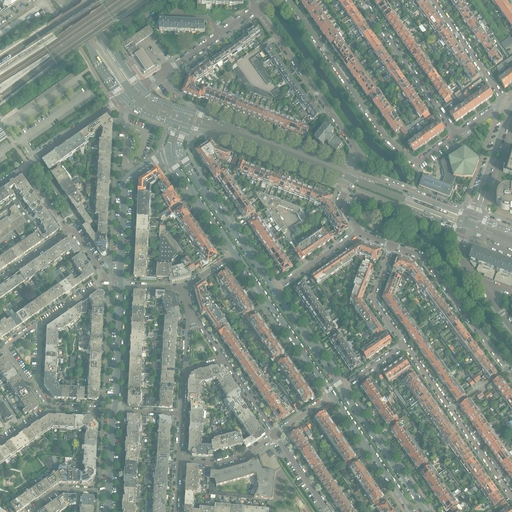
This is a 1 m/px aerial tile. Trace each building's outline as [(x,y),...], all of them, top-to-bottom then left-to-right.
[(0,0),(0,13),(14,3),(19,0),(0,0)] [(307,11),(316,4),(312,0),(304,0),(301,3),(307,11)] [(353,6),(348,0),(344,0),(340,3),(346,11),(353,6)] [(388,6),(384,0),(379,0),(375,3),(381,11),(388,6)] [(464,2),(463,1),(462,0),(452,0),(451,1),(458,12),(466,6),(465,4),(466,4),(467,3),(466,2),(468,0),(465,0),(464,1),(464,2)] [(511,13),(511,10),(505,0),(504,1),(496,6),(497,7),(498,6),(501,11),(500,11),(502,13),(505,17),(505,18),(511,13)] [(436,15),(431,8),(426,1),(419,6),(424,13),(423,14),(422,14),(421,15),(422,17),(424,16),(425,15),(429,20),(436,15)] [(313,20),(322,13),(316,4),(307,11),(313,20)] [(359,14),(353,7),(353,6),(346,11),(350,17),(348,19),(347,17),(342,21),(342,22),(343,25),(351,19),(359,14)] [(387,19),(394,14),(388,6),(381,11),(387,19)] [(470,11),(466,6),(458,12),(465,22),(473,16),(472,14),(473,14),(475,13),(473,11),(471,11),(471,13),(470,11)] [(319,28),(328,22),(322,13),(313,20),(319,28)] [(364,22),(359,15),(359,14),(351,19),(357,28),(364,22)] [(392,27),(400,22),(394,14),(387,19),(392,27)] [(445,28),(440,21),(436,15),(429,20),(432,26),(430,26),(429,27),(431,30),(432,29),(433,28),(434,27),(437,33),(445,28)] [(478,23),(473,16),(465,22),(472,32),(481,26),(479,25),(480,25),(482,24),(481,22),(480,21),(479,22),(478,23)] [(160,22),(160,21),(159,31),(174,31),(175,22),(160,22)] [(190,23),(183,23),(175,22),(174,31),(189,32),(190,23)] [(204,28),(204,22),(204,24),(190,23),(189,32),(204,33),(204,28)] [(325,37),(334,30),(328,22),(319,28),(325,37)] [(370,31),(365,23),(364,22),(357,28),(363,36),(370,31)] [(398,35),(406,30),(400,22),(392,27),(398,35)] [(136,46),(154,34),(149,26),(123,44),(132,58),(135,56),(140,52),(136,46)] [(260,32),(256,26),(256,27),(251,30),(255,36),(257,38),(262,34),(262,33),(261,31),(260,32)] [(485,33),(481,26),(472,32),(480,42),(488,37),(487,36),(490,34),(491,35),(493,34),(491,31),(488,33),(487,31),(485,33)] [(409,30),(408,28),(406,30),(398,35),(404,44),(411,38),(408,33),(410,31),(409,30)] [(451,37),(449,34),(447,30),(445,28),(437,33),(441,38),(440,39),(439,38),(438,39),(440,42),(441,41),(441,40),(442,40),(446,45),(453,40),(453,39),(452,37),(451,37)] [(257,38),(255,36),(251,30),(246,33),(247,35),(252,41),(257,38)] [(340,39),(334,30),(325,37),(331,45),(340,39)] [(376,39),(371,32),(370,31),(363,36),(369,44),(376,39)] [(252,41),(247,35),(242,38),(248,46),(249,47),(254,44),(252,41)] [(417,46),(412,40),(415,38),(414,37),(411,38),(404,44),(410,52),(417,46)] [(492,42),(488,37),(480,42),(487,52),(494,47),(495,47),(493,44),(495,43),(496,42),(495,41),(492,42)] [(244,48),(248,46),(242,38),(237,42),(241,47),(244,48)] [(337,54),(347,48),(340,39),(331,45),(337,54)] [(382,47),(377,39),(376,39),(369,44),(375,52),(382,47)] [(462,52),(458,46),(453,40),(446,45),(450,50),(449,51),(448,51),(447,52),(448,54),(450,53),(450,52),(451,52),(455,57),(462,52)] [(236,51),(241,47),(237,42),(232,45),(236,51)] [(423,55),(419,49),(420,48),(424,45),(422,43),(417,46),(410,52),(415,60),(423,55)] [(232,54),(236,51),(232,45),(227,49),(232,54)] [(265,57),(268,55),(273,51),(270,46),(262,52),(265,57)] [(388,55),(382,48),(382,47),(375,52),(380,60),(388,55)] [(503,60),(500,55),(499,54),(500,54),(499,53),(498,53),(494,47),(487,52),(489,55),(488,55),(489,56),(488,56),(490,59),(490,58),(491,59),(492,61),(492,62),(494,64),(495,65),(503,60)] [(353,56),(347,48),(337,54),(344,63),(353,56)] [(227,58),(232,54),(227,49),(223,52),(227,58)] [(142,51),(135,56),(146,73),(154,68),(142,51)] [(267,63),(277,56),(273,51),(268,55),(270,58),(268,60),(269,60),(266,62),(267,63)] [(222,61),(227,58),(223,52),(218,55),(222,61)] [(471,64),(466,58),(462,52),(455,57),(458,63),(456,63),(455,64),(456,65),(457,67),(458,66),(459,65),(460,64),(463,70),(471,64)] [(218,55),(213,59),(217,65),(219,68),(222,61),(218,55)] [(393,63),(388,56),(388,55),(380,60),(385,67),(382,69),(382,68),(379,71),(380,73),(386,68),(393,63)] [(421,68),(429,63),(423,55),(415,60),(421,68)] [(273,66),(275,65),(280,61),(277,56),(267,63),(268,65),(270,63),(273,66)] [(350,71),(359,65),(353,56),(344,63),(350,71)] [(214,67),(217,65),(213,59),(208,62),(207,61),(213,70),(215,72),(216,71),(214,69),(215,68),(214,67)] [(213,70),(207,61),(206,60),(204,62),(204,63),(202,64),(208,73),(213,70)] [(278,70),(284,66),(280,61),(275,65),(278,70)] [(399,71),(394,64),(393,63),(386,68),(392,77),(399,71)] [(427,76),(434,71),(429,63),(421,68),(427,76)] [(208,73),(202,64),(201,64),(200,65),(200,66),(198,67),(204,76),(208,73)] [(477,74),(475,70),(473,67),(471,64),(471,65),(471,64),(463,70),(467,75),(466,75),(465,75),(464,76),(465,78),(464,78),(465,80),(467,78),(467,77),(468,76),(472,82),(479,77),(479,76),(478,73),(477,74)] [(356,80),(365,74),(359,65),(350,71),(356,80)] [(282,75),(287,71),(284,66),(278,70),(282,75)] [(198,67),(197,67),(195,68),(195,69),(193,70),(199,79),(200,79),(204,76),(198,67)] [(198,79),(199,79),(193,70),(191,72),(190,73),(190,74),(189,75),(188,76),(189,77),(197,81),(198,79)] [(285,80),(291,76),(287,71),(282,75),(285,80)] [(405,80),(400,72),(399,71),(392,77),(397,85),(405,80)] [(433,84),(440,79),(434,71),(427,76),(433,84)] [(511,82),(511,73),(510,71),(498,80),(501,84),(504,88),(511,82)] [(362,88),(371,82),(365,74),(356,80),(362,88)] [(289,85),(294,81),(291,76),(285,80),(289,85)] [(198,82),(197,81),(189,77),(186,84),(185,83),(185,84),(182,91),(182,92),(188,94),(190,90),(195,88),(196,88),(198,82)] [(439,93),(446,87),(440,79),(433,84),(439,93)] [(411,88),(405,80),(397,85),(403,93),(411,88)] [(292,90),(298,86),(294,81),(289,85),(292,90)] [(368,97),(377,91),(371,82),(362,88),(368,97)] [(290,91),(290,92),(293,97),(296,95),(302,91),(298,86),(292,90),(290,91)] [(446,104),(451,100),(450,97),(452,95),(446,87),(439,93),(446,104)] [(201,98),(203,98),(204,97),(207,90),(204,89),(202,89),(202,90),(196,88),(195,88),(190,90),(188,94),(200,99),(201,98)] [(416,96),(411,88),(403,93),(409,101),(416,96)] [(480,92),(474,97),(480,105),(493,96),(492,96),(487,88),(481,92),(481,91),(481,90),(480,88),(478,89),(480,92)] [(209,99),(212,91),(207,89),(207,90),(204,97),(206,98),(206,99),(208,100),(208,99),(209,99)] [(380,94),(381,94),(378,90),(377,91),(368,97),(370,96),(374,102),(382,96),(382,95),(381,96),(380,94)] [(214,101),(217,93),(212,91),(209,99),(211,100),(211,101),(213,102),(214,101)] [(295,103),(305,96),(302,91),(296,95),(298,98),(294,101),(295,103)] [(219,103),(223,95),(217,93),(214,101),(216,102),(216,103),(218,104),(219,103)] [(224,105),(228,97),(223,95),(219,103),(221,104),(222,105),(223,106),(224,105)] [(234,99),(230,108),(233,108),(233,109),(234,110),(235,109),(236,110),(241,97),(235,95),(234,99)] [(242,99),(242,97),(241,96),(241,97),(236,110),(238,110),(238,111),(239,112),(240,111),(241,112),(244,102),(241,101),(242,100),(242,99)] [(301,106),(308,100),(305,96),(295,103),(296,104),(298,102),(301,106)] [(389,106),(383,99),(383,100),(382,98),(383,98),(382,97),(383,96),(382,96),(374,102),(373,102),(377,108),(376,108),(377,109),(377,110),(378,109),(382,115),(390,109),(390,108),(389,109),(388,107),(389,106)] [(422,104),(417,97),(416,96),(409,101),(415,109),(422,104)] [(230,108),(234,99),(228,97),(224,105),(227,106),(228,107),(229,108),(230,107),(230,108)] [(246,102),(247,98),(246,97),(244,102),(241,112),(243,112),(243,113),(244,114),(245,113),(246,114),(250,104),(246,102)] [(480,105),(474,97),(469,101),(468,100),(468,99),(467,97),(466,98),(465,99),(466,100),(467,101),(468,102),(462,105),(468,114),(480,105)] [(301,111),(302,112),(304,111),(304,110),(306,109),(312,105),(308,100),(301,106),(303,109),(301,111)] [(251,116),(255,106),(250,104),(246,114),(248,114),(248,115),(249,116),(250,115),(251,116)] [(313,105),(313,104),(312,105),(306,109),(307,108),(311,113),(316,109),(313,105)] [(428,112),(423,105),(422,104),(415,109),(420,117),(421,118),(428,112)] [(468,114),(462,105),(457,109),(456,108),(456,107),(455,105),(454,106),(452,107),(453,109),(455,109),(455,110),(450,114),(450,115),(450,114),(455,122),(468,114)] [(260,108),(255,106),(251,116),(253,116),(253,117),(254,118),(255,117),(256,117),(260,108)] [(261,119),(265,110),(260,108),(256,117),(258,118),(258,119),(260,120),(260,119),(261,119)] [(267,122),(271,111),(265,109),(265,110),(261,119),(263,120),(264,121),(265,122),(266,121),(267,122)] [(320,114),(316,109),(311,113),(313,116),(310,118),(312,120),(320,114)] [(399,121),(398,121),(396,119),(397,119),(392,111),(391,112),(390,110),(391,109),(390,109),(382,115),(385,120),(386,122),(390,127),(399,121)] [(272,124),(276,113),(271,111),(267,122),(269,122),(269,123),(271,124),(272,123),(272,124)] [(278,126),(282,115),(276,113),(272,124),(274,125),(275,125),(276,126),(277,125),(278,126)] [(283,128),(287,117),(282,115),(278,126),(280,126),(280,127),(282,128),(283,128)] [(290,118),(290,117),(287,116),(287,117),(283,128),(285,128),(284,129),(285,129),(285,130),(287,131),(288,130),(292,119),(290,118)] [(111,141),(112,124),(108,118),(106,118),(106,117),(98,123),(101,127),(102,129),(103,129),(103,137),(102,137),(102,140),(111,141)] [(410,128),(422,119),(421,118),(420,117),(413,122),(411,124),(406,128),(408,131),(411,128),(410,128)] [(295,120),(295,119),(293,118),(292,119),(288,130),(290,131),(291,133),(292,133),(293,133),(294,133),(298,121),(295,120)] [(300,123),(301,122),(298,121),(294,133),(296,134),(296,135),(298,135),(299,135),(303,125),(303,124),(300,123)] [(398,122),(399,122),(399,121),(390,127),(395,133),(400,130),(403,128),(401,124),(400,124),(398,122)] [(444,130),(438,122),(439,122),(438,122),(438,123),(436,125),(436,124),(428,129),(429,130),(427,131),(426,131),(432,139),(444,130)] [(92,137),(92,136),(93,136),(93,137),(96,137),(96,134),(98,132),(97,130),(101,127),(98,123),(80,136),(86,145),(88,143),(89,137),(92,137)] [(306,127),(306,126),(303,125),(299,135),(302,136),(302,137),(305,138),(305,137),(306,137),(309,129),(306,127)] [(342,145),(334,138),(331,135),(334,132),(326,126),(325,127),(324,127),(315,138),(316,138),(314,140),(322,146),(324,143),(325,144),(327,142),(328,143),(329,144),(328,146),(336,153),(342,145)] [(408,131),(406,128),(405,127),(403,128),(400,130),(405,136),(409,133),(408,131)] [(432,139),(426,131),(425,131),(426,132),(424,133),(423,133),(416,138),(416,139),(415,140),(414,139),(414,140),(419,148),(432,139)] [(86,145),(80,136),(68,144),(74,153),(86,145)] [(110,156),(111,141),(102,140),(100,140),(100,141),(96,141),(96,143),(100,143),(99,155),(110,156)] [(413,152),(419,148),(414,140),(413,140),(414,141),(412,142),(411,141),(407,144),(410,147),(410,148),(411,149),(413,152)] [(212,152),(211,151),(215,148),(211,142),(196,152),(202,159),(202,160),(202,161),(204,164),(205,164),(207,166),(212,162),(211,160),(216,157),(213,153),(212,153),(212,152)] [(74,153),(68,144),(55,153),(62,162),(74,153)] [(229,157),(230,155),(229,155),(228,154),(226,153),(226,154),(225,153),(223,152),(222,152),(221,152),(221,151),(219,150),(218,151),(216,150),(215,148),(211,151),(212,152),(212,153),(213,153),(216,157),(217,158),(227,162),(227,163),(229,164),(232,158),(229,157)] [(478,159),(465,148),(464,148),(463,148),(456,153),(448,158),(448,159),(447,159),(446,157),(440,161),(443,169),(441,170),(442,173),(442,175),(444,176),(441,184),(438,194),(437,196),(447,200),(456,177),(463,178),(472,178),(476,169),(479,161),(479,160),(478,159)] [(511,148),(510,148),(503,173),(511,175),(511,148)] [(62,162),(55,153),(43,161),(52,174),(55,172),(52,168),(62,162)] [(110,171),(110,156),(99,155),(99,160),(96,160),(96,162),(99,163),(98,170),(110,171)] [(217,167),(216,167),(212,162),(207,166),(207,167),(207,168),(208,170),(209,170),(209,171),(210,172),(211,173),(211,174),(212,175),(213,175),(213,176),(213,177),(214,179),(215,179),(216,180),(217,179),(225,174),(224,173),(222,170),(221,171),(219,167),(221,165),(226,168),(227,165),(226,165),(226,166),(221,164),(219,166),(218,164),(216,165),(217,167)] [(243,163),(242,162),(241,163),(240,162),(238,167),(237,168),(237,169),(237,170),(237,171),(241,172),(240,173),(242,174),(246,164),(243,163)] [(249,166),(248,165),(247,164),(246,165),(246,164),(242,174),(247,176),(251,166),(249,166)] [(254,168),(254,167),(253,166),(252,167),(251,166),(247,176),(252,178),(256,168),(254,168)] [(70,180),(61,168),(60,168),(58,170),(55,172),(52,174),(61,187),(70,180)] [(259,170),(259,169),(258,168),(257,169),(256,168),(252,178),(258,180),(261,170),(259,170)] [(155,182),(159,179),(161,182),(165,179),(158,169),(157,169),(139,181),(149,185),(150,186),(155,188),(158,186),(155,182)] [(109,186),(110,171),(98,170),(98,176),(95,175),(95,176),(87,175),(87,177),(98,178),(98,185),(109,186)] [(265,172),(264,171),(263,170),(262,171),(261,170),(258,180),(263,182),(267,172),(265,172)] [(231,177),(227,172),(227,171),(225,172),(224,173),(225,174),(217,179),(220,184),(221,183),(230,177),(231,177)] [(270,174),(269,173),(268,172),(267,173),(267,172),(263,182),(268,184),(272,174),(270,174)] [(275,175),(274,174),(273,174),(272,174),(268,184),(267,185),(273,187),(277,176),(275,175)] [(429,177),(422,174),(417,187),(424,190),(424,189),(438,194),(441,184),(428,179),(429,177)] [(280,177),(279,176),(277,176),(273,187),(278,189),(283,178),(280,177)] [(29,188),(25,183),(22,178),(21,177),(7,186),(9,189),(13,187),(14,187),(15,188),(13,189),(17,194),(19,192),(21,194),(29,188)] [(225,188),(234,182),(230,177),(221,183),(222,185),(222,186),(223,188),(224,188),(225,188)] [(285,180),(285,178),(284,178),(283,178),(278,189),(284,191),(288,180),(285,180)] [(172,189),(171,188),(165,179),(161,182),(161,183),(159,185),(165,194),(172,189)] [(69,199),(78,192),(70,180),(61,187),(69,199)] [(291,181),(290,180),(289,180),(288,180),(284,191),(289,193),(293,182),(291,181)] [(150,202),(150,194),(150,186),(149,185),(139,181),(138,201),(150,202)] [(237,187),(234,183),(234,182),(225,188),(226,190),(226,191),(227,193),(228,193),(237,187)] [(296,183),(295,182),(294,182),(293,182),(289,193),(294,195),(298,184),(296,183)] [(301,185),(300,184),(299,184),(298,184),(294,195),(299,197),(303,186),(301,185)] [(108,201),(108,195),(109,186),(98,185),(97,200),(108,201)] [(7,186),(3,189),(12,202),(14,204),(15,206),(17,209),(22,216),(27,225),(32,222),(9,189),(7,186)] [(306,187),(306,186),(305,186),(304,186),(303,186),(299,197),(304,199),(309,188),(309,189),(306,187)] [(241,192),(238,188),(237,187),(228,193),(229,195),(229,196),(230,198),(231,198),(241,192)] [(37,200),(34,195),(33,194),(29,188),(21,194),(24,198),(23,199),(24,201),(25,203),(26,202),(30,207),(38,201),(37,200)] [(312,189),(311,188),(310,188),(309,188),(304,199),(309,201),(310,200),(314,190),(312,189)] [(511,207),(511,199),(511,193),(511,192),(511,189),(510,189),(509,188),(508,188),(507,188),(506,188),(505,188),(504,189),(503,189),(502,189),(501,190),(500,191),(499,192),(498,193),(497,194),(497,195),(496,196),(496,197),(496,198),(496,199),(496,200),(496,201),(496,202),(496,203),(497,204),(497,205),(498,205),(498,206),(499,207),(500,208),(501,208),(501,209),(502,209),(503,210),(504,210),(505,210),(507,210),(508,210),(509,210),(509,209),(509,207),(511,207)] [(12,202),(3,189),(0,191),(0,204),(3,202),(5,205),(5,206),(12,202)] [(175,193),(173,190),(172,189),(165,194),(163,196),(168,203),(177,196),(177,195),(175,193)] [(325,194),(314,190),(310,200),(315,202),(314,206),(318,207),(320,204),(325,194)] [(78,192),(69,199),(84,220),(88,217),(83,211),(84,211),(83,209),(84,209),(83,207),(86,204),(88,207),(89,202),(89,200),(89,199),(85,202),(78,192)] [(235,203),(244,197),(241,192),(231,198),(233,200),(232,201),(233,203),(234,203),(235,203)] [(293,205),(287,203),(285,202),(283,201),(280,200),(277,199),(275,198),(272,197),(269,196),(259,192),(256,194),(255,195),(256,196),(258,198),(259,200),(269,214),(270,216),(273,220),(273,221),(283,234),(285,232),(287,230),(276,214),(278,213),(276,209),(279,206),(293,212),(296,214),(302,222),(291,229),(295,233),(310,223),(304,214),(300,208),(296,206),(295,206),(293,205)] [(332,197),(332,196),(325,194),(320,204),(323,206),(322,207),(323,209),(322,209),(324,214),(335,207),(331,201),(332,197)] [(171,208),(180,201),(180,200),(179,198),(178,198),(177,196),(168,203),(171,208)] [(238,208),(247,202),(244,197),(235,203),(236,205),(236,206),(237,208),(238,208)] [(107,216),(108,201),(97,200),(96,215),(99,215),(107,216)] [(41,206),(38,202),(38,201),(30,207),(28,208),(31,213),(33,211),(41,206)] [(149,218),(149,205),(150,202),(138,201),(137,217),(148,218),(149,218)] [(251,207),(247,202),(238,208),(239,210),(239,211),(240,213),(241,213),(242,213),(251,207)] [(50,219),(46,213),(45,211),(41,206),(33,211),(36,216),(35,216),(31,219),(32,221),(36,219),(38,221),(38,220),(41,224),(50,219)] [(185,206),(184,206),(174,212),(176,215),(175,216),(176,218),(187,211),(186,209),(186,208),(185,206)] [(256,215),(254,212),(251,207),(242,213),(243,215),(243,216),(244,218),(245,218),(249,216),(251,218),(256,215)] [(328,219),(338,213),(338,212),(335,207),(324,214),(328,219)] [(158,216),(157,216),(157,218),(160,218),(161,218),(166,215),(169,213),(172,211),(170,208),(166,210),(160,214),(158,216)] [(14,221),(22,216),(17,209),(11,213),(11,216),(14,221)] [(188,213),(187,211),(176,218),(178,220),(179,220),(181,222),(190,216),(191,215),(190,213),(188,213)] [(340,215),(339,215),(338,213),(328,219),(327,220),(329,223),(330,222),(331,225),(341,218),(341,217),(340,215)] [(106,238),(107,228),(107,216),(99,215),(99,218),(97,218),(97,221),(99,221),(99,224),(97,224),(97,222),(94,221),(94,226),(97,227),(99,227),(98,232),(97,233),(98,234),(101,238),(106,238)] [(252,228),(261,222),(263,221),(261,219),(260,219),(258,217),(257,217),(256,215),(251,218),(253,220),(249,223),(248,224),(249,226),(251,226),(252,228)] [(30,228),(27,225),(22,216),(14,221),(11,223),(8,226),(5,228),(2,230),(0,231),(0,238),(1,239),(15,229),(20,236),(24,232),(27,230),(30,228)] [(193,218),(192,218),(190,216),(181,222),(180,223),(181,225),(180,226),(182,229),(183,228),(194,221),(193,220),(194,219),(193,218)] [(148,233),(148,218),(137,217),(137,232),(148,233)] [(343,220),(341,218),(331,225),(332,228),(333,227),(334,230),(345,223),(344,223),(345,222),(343,220)] [(58,230),(54,225),(50,219),(41,224),(44,229),(43,229),(46,233),(46,234),(43,237),(45,240),(58,230)] [(196,222),(195,222),(194,221),(183,228),(185,230),(186,230),(187,232),(197,226),(197,225),(197,224),(196,222)] [(32,222),(27,225),(30,228),(34,234),(40,243),(41,243),(40,243),(44,240),(45,240),(43,237),(41,235),(36,228),(32,222)] [(264,224),(263,225),(261,222),(252,228),(252,229),(252,230),(253,231),(254,231),(255,233),(265,227),(266,226),(264,224)] [(92,231),(90,227),(93,225),(92,223),(88,226),(87,225),(84,228),(88,234),(92,231)] [(347,225),(346,225),(345,223),(334,230),(330,232),(326,235),(323,230),(318,233),(325,243),(327,242),(330,240),(334,237),(339,234),(340,234),(342,233),(342,232),(348,228),(348,227),(347,225)] [(187,233),(190,237),(200,230),(201,229),(199,227),(198,227),(197,226),(187,232),(187,233)] [(268,229),(267,229),(265,227),(255,233),(255,234),(256,236),(257,236),(259,238),(268,232),(269,231),(268,229)] [(183,252),(168,231),(166,229),(166,228),(163,228),(160,228),(158,265),(157,271),(157,278),(170,279),(171,279),(171,269),(172,264),(172,260),(177,257),(180,254),(183,252)] [(203,232),(202,232),(200,230),(190,237),(191,240),(192,239),(194,242),(204,235),(203,235),(204,234),(203,232)] [(95,236),(94,234),(95,233),(94,231),(93,232),(92,231),(88,234),(97,247),(100,244),(100,243),(95,236)] [(325,243),(318,233),(317,232),(316,231),(312,234),(313,237),(320,247),(322,245),(322,246),(325,244),(325,243)] [(147,248),(148,233),(137,232),(136,247),(147,248)] [(271,234),(270,234),(268,232),(259,238),(259,239),(260,241),(261,241),(262,243),(272,237),(273,236),(271,234)] [(40,243),(34,234),(22,242),(28,251),(40,243)] [(106,238),(101,238),(98,234),(95,236),(100,243),(100,244),(97,247),(102,255),(103,255),(104,255),(105,254),(106,238)] [(206,237),(205,237),(204,235),(194,242),(193,242),(195,245),(196,244),(197,246),(207,240),(207,239),(206,237)] [(275,239),(274,239),(272,237),(262,243),(262,244),(262,245),(263,246),(264,246),(266,248),(275,242),(276,241),(275,239)] [(320,247),(313,237),(308,240),(315,250),(317,249),(320,247)] [(71,259),(71,261),(80,255),(78,252),(71,241),(71,240),(70,239),(70,238),(69,238),(68,238),(66,240),(57,247),(62,255),(65,253),(65,254),(71,251),(72,252),(71,252),(73,255),(70,257),(71,259)] [(209,242),(208,242),(207,240),(197,246),(196,247),(198,250),(199,249),(201,251),(210,245),(211,244),(209,242)] [(315,250),(308,240),(303,244),(310,254),(312,252),(312,253),(315,251),(315,250)] [(14,244),(12,241),(7,245),(10,250),(10,251),(16,260),(22,255),(16,247),(14,244)] [(22,255),(28,251),(22,242),(16,247),(22,255)] [(278,244),(277,244),(275,242),(266,248),(265,250),(266,251),(268,251),(269,253),(279,247),(280,246),(278,244)] [(363,243),(363,242),(361,242),(360,242),(349,250),(346,252),(351,259),(356,256),(355,255),(357,254),(359,255),(364,243),(363,243)] [(367,244),(366,244),(364,243),(359,255),(362,256),(365,257),(369,245),(367,244)] [(310,254),(303,244),(298,247),(299,249),(305,257),(307,256),(310,254)] [(213,247),(212,247),(210,245),(201,251),(200,252),(201,254),(202,254),(204,256),(214,250),(213,250),(214,249),(213,247)] [(372,246),(369,245),(365,257),(368,259),(368,258),(370,259),(375,247),(374,247),(372,246)] [(60,257),(62,255),(57,247),(44,256),(50,264),(53,262),(53,263),(60,258),(60,257)] [(146,263),(147,248),(136,247),(135,262),(146,263)] [(281,249),(280,249),(279,247),(269,253),(269,255),(270,256),(271,256),(273,258),(282,251),(283,251),(281,249)] [(378,248),(377,248),(375,247),(370,259),(370,260),(373,261),(371,265),(374,266),(377,260),(378,259),(378,258),(378,257),(381,250),(380,249),(378,248)] [(478,263),(483,252),(473,248),(469,259),(471,260),(470,262),(474,268),(476,267),(477,263),(478,263)] [(305,257),(299,249),(296,251),(295,250),(294,251),(295,252),(296,253),(298,256),(301,260),(305,257)] [(216,252),(215,252),(214,250),(204,256),(203,257),(205,259),(206,259),(207,261),(213,257),(214,257),(217,256),(217,255),(217,254),(217,253),(216,252)] [(16,260),(10,251),(0,257),(0,262),(4,268),(16,260)] [(286,256),(282,251),(273,258),(272,260),(273,261),(274,261),(276,263),(286,256)] [(351,260),(351,259),(346,252),(345,253),(343,254),(343,255),(341,256),(338,257),(338,258),(343,267),(352,261),(351,260)] [(486,271),(492,255),(483,252),(478,263),(479,263),(478,268),(480,268),(482,269),(483,270),(484,270),(486,271)] [(93,274),(93,273),(80,255),(71,261),(68,263),(70,266),(73,264),(80,274),(77,276),(78,277),(73,280),(77,285),(93,274)] [(497,270),(501,259),(492,255),(486,271),(489,272),(492,273),(494,274),(496,270),(497,270)] [(50,264),(44,256),(32,264),(37,273),(40,271),(41,272),(48,267),(47,266),(50,264)] [(279,268),(289,261),(286,256),(276,263),(276,265),(277,266),(278,266),(279,268)] [(401,257),(399,256),(398,256),(395,263),(394,263),(394,265),(394,266),(393,268),(394,268),(392,272),(388,270),(388,272),(392,273),(395,274),(397,270),(399,271),(399,270),(404,258),(401,257)] [(189,274),(196,269),(188,258),(182,263),(183,265),(189,274)] [(335,273),(343,267),(338,258),(336,259),(334,260),(334,261),(332,262),(330,263),(330,264),(329,264),(335,273)] [(406,260),(406,259),(404,258),(404,259),(404,258),(399,270),(401,271),(401,272),(404,273),(405,271),(409,261),(406,260)] [(505,278),(510,262),(501,259),(497,270),(498,271),(497,275),(499,276),(502,277),(505,278)] [(412,262),(412,261),(410,260),(409,261),(405,271),(409,273),(409,274),(410,273),(414,263),(412,262)] [(288,269),(293,266),(289,261),(279,268),(279,270),(280,271),(281,271),(283,273),(284,272),(285,273),(289,270),(288,269)] [(146,270),(146,263),(135,262),(134,276),(136,277),(145,278),(157,278),(157,271),(146,270)] [(373,271),(374,267),(362,263),(360,269),(371,273),(372,270),(373,271)] [(417,266),(416,265),(414,263),(410,273),(411,272),(412,274),(419,269),(418,268),(418,267),(417,266)] [(37,273),(32,264),(19,273),(25,281),(28,279),(28,280),(35,275),(35,274),(37,273)] [(189,274),(183,265),(181,267),(180,267),(175,269),(174,269),(174,266),(173,264),(172,264),(171,269),(171,279),(170,279),(170,282),(171,282),(172,283),(181,280),(190,278),(190,277),(191,276),(189,274)] [(326,279),(335,273),(329,264),(328,265),(325,266),(326,267),(324,268),(321,269),(321,270),(320,270),(326,279)] [(371,273),(360,269),(358,274),(369,279),(370,276),(370,277),(371,274),(371,273)] [(421,271),(420,270),(419,269),(412,274),(411,272),(410,273),(409,274),(411,277),(411,278),(413,280),(422,274),(422,273),(422,272),(421,271)] [(234,280),(227,270),(221,274),(220,274),(218,275),(218,276),(217,277),(224,287),(234,280)] [(317,285),(326,279),(320,270),(319,271),(317,272),(315,274),(312,275),(313,276),(312,276),(316,282),(317,285)] [(25,281),(19,273),(16,275),(16,276),(15,276),(20,284),(21,284),(23,283),(28,290),(30,289),(25,281)] [(369,279),(358,274),(356,280),(367,284),(368,282),(369,279)] [(397,288),(401,278),(391,274),(391,276),(390,276),(389,279),(389,281),(388,280),(387,283),(388,283),(387,284),(397,288)] [(424,275),(422,274),(413,280),(417,284),(417,285),(426,278),(425,278),(425,277),(424,275)] [(15,276),(16,276),(16,275),(15,276),(0,286),(0,298),(21,284),(20,284),(15,276)] [(64,294),(76,286),(77,285),(73,280),(71,277),(58,285),(64,294)] [(428,280),(427,280),(426,278),(417,285),(417,284),(416,285),(417,287),(418,286),(421,289),(429,283),(429,282),(429,281),(428,280)] [(241,290),(235,281),(234,280),(224,287),(231,296),(241,290)] [(367,285),(367,284),(356,280),(354,286),(355,286),(365,290),(366,288),(367,285)] [(205,288),(208,286),(204,281),(194,288),(196,294),(195,295),(196,296),(197,298),(206,295),(205,288)] [(298,294),(308,287),(304,282),(300,284),(299,284),(297,286),(294,288),(295,290),(295,291),(297,293),(298,294)] [(429,283),(420,289),(422,291),(421,292),(422,294),(424,293),(432,287),(431,285),(431,284),(430,283),(429,283)] [(399,289),(397,288),(387,284),(387,286),(386,285),(385,289),(386,289),(385,290),(382,297),(383,298),(394,296),(396,291),(398,292),(399,289)] [(64,294),(58,285),(46,294),(52,302),(64,294)] [(364,291),(365,290),(355,286),(353,294),(349,292),(348,294),(352,296),(361,299),(362,298),(363,296),(363,294),(364,294),(365,291),(364,291)] [(301,299),(311,292),(308,287),(298,294),(299,295),(299,296),(300,298),(301,298),(301,299)] [(422,294),(422,295),(425,299),(427,297),(430,295),(430,294),(431,293),(432,294),(435,291),(434,291),(435,290),(432,287),(424,293),(422,294)] [(247,299),(241,291),(241,290),(231,296),(237,306),(247,299)] [(430,295),(427,297),(430,302),(434,299),(435,298),(438,296),(438,295),(438,294),(437,293),(436,293),(435,291),(432,294),(431,293),(430,294),(430,295)] [(102,307),(102,304),(103,294),(102,292),(98,292),(89,298),(89,299),(86,301),(80,304),(80,313),(80,315),(82,315),(83,313),(85,313),(85,312),(86,309),(86,303),(88,303),(92,302),(91,310),(102,311),(102,310),(103,310),(103,308),(102,307)] [(148,300),(148,293),(136,292),(134,293),(134,305),(133,305),(133,307),(134,308),(144,309),(145,300),(148,300)] [(223,302),(216,292),(214,293),(221,303),(223,302)] [(315,297),(313,295),(311,292),(301,299),(303,301),(302,301),(303,303),(304,303),(305,304),(315,297)] [(177,305),(174,298),(175,298),(174,295),(173,295),(173,294),(172,294),(156,293),(153,293),(152,301),(156,301),(156,300),(160,300),(162,299),(166,312),(178,308),(177,305)] [(52,302),(46,294),(34,302),(40,311),(52,302)] [(199,305),(210,301),(208,294),(206,295),(197,298),(196,299),(197,300),(198,301),(199,305)] [(361,300),(361,299),(352,296),(350,302),(355,310),(364,304),(363,303),(364,303),(362,300),(361,301),(361,300)] [(399,303),(394,296),(383,298),(385,301),(385,302),(387,304),(388,305),(387,305),(389,308),(390,308),(391,309),(399,303)] [(434,299),(430,302),(433,306),(437,304),(437,303),(438,302),(439,302),(442,300),(441,299),(440,297),(439,297),(438,296),(435,298),(434,299)] [(308,309),(318,302),(315,297),(305,304),(306,306),(307,308),(308,308),(308,309)] [(246,318),(251,315),(249,312),(254,309),(247,299),(237,306),(246,318)] [(437,304),(433,306),(437,311),(440,308),(440,307),(441,307),(442,307),(445,305),(444,304),(444,303),(443,302),(442,301),(442,300),(439,302),(438,302),(437,303),(437,304)] [(214,308),(211,304),(210,301),(199,305),(201,310),(200,311),(200,313),(201,313),(202,315),(205,314),(214,308)] [(40,311),(34,302),(22,311),(28,319),(40,311)] [(312,314),(322,307),(318,302),(308,309),(310,311),(309,312),(311,313),(311,314),(312,314)] [(397,317),(405,311),(399,303),(391,309),(391,310),(392,312),(393,312),(394,313),(393,314),(395,317),(396,316),(397,317)] [(365,304),(364,304),(355,310),(357,313),(361,318),(369,312),(369,311),(368,308),(367,309),(366,307),(365,304)] [(440,308),(437,311),(440,315),(443,312),(444,311),(445,311),(448,309),(447,308),(448,307),(446,306),(445,305),(442,307),(441,307),(440,307),(440,308)] [(210,320),(220,313),(216,307),(214,308),(205,314),(206,316),(207,316),(210,320)] [(315,319),(325,312),(322,307),(312,314),(313,316),(313,317),(314,319),(315,319)] [(144,325),(144,309),(134,308),(133,309),(133,311),(133,312),(133,321),(132,322),(132,323),(133,324),(133,325),(144,325)] [(181,320),(179,312),(178,308),(166,312),(168,317),(168,318),(166,318),(166,320),(165,320),(165,325),(177,326),(177,321),(181,320)] [(78,316),(74,309),(61,318),(68,326),(80,318),(78,316)] [(443,312),(440,315),(441,316),(443,319),(447,317),(447,316),(448,315),(448,316),(451,313),(451,312),(450,310),(449,310),(448,309),(445,311),(444,311),(443,312)] [(101,322),(102,320),(102,314),(102,313),(102,312),(102,311),(91,310),(91,316),(86,316),(85,318),(91,318),(91,325),(101,326),(101,325),(102,325),(102,323),(101,322)] [(28,319),(22,311),(9,319),(15,328),(28,319)] [(402,325),(411,319),(405,311),(397,317),(397,318),(398,321),(399,321),(400,322),(399,322),(401,325),(402,325)] [(329,318),(326,314),(325,312),(315,319),(317,321),(316,322),(318,324),(319,324),(329,318)] [(370,312),(370,313),(369,312),(361,318),(367,326),(375,320),(375,319),(373,317),(372,315),(370,312)] [(224,320),(225,320),(220,313),(210,320),(213,324),(213,325),(213,326),(214,326),(215,327),(224,320)] [(447,317),(443,319),(446,324),(450,321),(450,320),(451,320),(452,320),(455,318),(454,317),(454,316),(453,315),(452,314),(451,313),(448,316),(448,315),(447,316),(447,317)] [(264,323),(257,314),(252,317),(251,315),(246,318),(254,330),(264,323)] [(68,326),(61,318),(46,328),(46,332),(57,333),(57,331),(61,331),(68,326)] [(332,323),(330,320),(329,318),(319,324),(320,326),(320,327),(321,329),(322,329),(322,330),(332,323)] [(450,321),(446,324),(450,328),(453,325),(454,324),(455,324),(458,322),(457,321),(457,320),(456,319),(455,319),(455,318),(452,320),(451,320),(450,320),(450,321)] [(15,328),(9,319),(5,322),(5,321),(4,320),(0,322),(1,324),(2,325),(0,325),(0,330),(4,336),(15,328)] [(337,331),(335,328),(338,326),(336,323),(339,320),(338,319),(332,323),(322,330),(324,331),(324,332),(325,334),(326,335),(330,332),(332,335),(337,331)] [(417,328),(411,320),(411,319),(402,325),(403,327),(404,329),(405,329),(406,330),(405,330),(407,333),(408,333),(408,334),(417,328)] [(234,334),(224,320),(215,327),(215,328),(216,330),(217,330),(223,338),(222,339),(224,341),(234,334)] [(376,321),(375,320),(367,326),(373,334),(376,332),(381,329),(381,327),(379,325),(378,323),(376,321)] [(453,325),(450,328),(453,333),(456,330),(457,329),(458,329),(461,326),(461,325),(459,323),(458,322),(455,324),(454,324),(453,325)] [(271,333),(265,325),(264,323),(254,330),(261,340),(271,333)] [(101,337),(101,335),(101,329),(102,328),(102,326),(101,326),(91,325),(88,325),(87,332),(87,335),(90,335),(90,340),(101,341),(101,340),(101,338),(101,337)] [(143,341),(144,326),(144,325),(133,325),(132,326),(132,327),(133,328),(132,337),(131,338),(131,340),(132,340),(132,341),(143,341)] [(177,329),(177,326),(165,325),(164,332),(176,333),(176,329),(177,329)] [(456,330),(453,333),(456,337),(460,334),(460,333),(461,333),(464,331),(464,330),(464,329),(463,328),(462,327),(461,326),(458,329),(457,329),(456,330)] [(415,343),(423,337),(417,328),(408,334),(409,335),(409,336),(410,338),(411,337),(412,339),(414,342),(415,343)] [(339,334),(337,331),(332,335),(333,337),(330,340),(331,342),(331,343),(332,344),(333,345),(343,338),(340,333),(339,334)] [(460,334),(456,337),(459,341),(463,339),(463,338),(464,337),(465,337),(468,335),(467,334),(466,332),(465,332),(464,331),(461,333),(460,333),(460,334)] [(56,346),(57,333),(46,332),(46,347),(56,348),(56,346)] [(176,337),(176,333),(164,332),(164,340),(176,341),(176,337)] [(277,343),(271,334),(271,333),(261,340),(267,350),(277,343)] [(244,349),(242,345),(234,334),(224,341),(226,344),(232,353),(234,356),(244,349)] [(391,343),(392,342),(386,334),(378,339),(383,348),(384,347),(384,348),(387,346),(388,345),(389,345),(391,343)] [(463,339),(459,341),(463,346),(466,343),(466,342),(467,341),(468,342),(471,339),(470,339),(470,338),(469,336),(468,336),(468,335),(465,337),(464,337),(463,338),(463,339)] [(423,337),(415,343),(415,344),(417,346),(418,347),(417,347),(420,350),(420,351),(429,345),(423,337)] [(347,344),(343,338),(333,345),(334,347),(334,348),(336,350),(337,350),(347,344)] [(382,349),(383,348),(378,339),(369,345),(375,353),(376,353),(376,354),(378,352),(378,351),(380,350),(380,351),(383,349),(382,349)] [(466,343),(463,346),(466,350),(469,347),(469,346),(470,346),(471,346),(474,344),(473,343),(474,342),(472,341),(471,339),(468,342),(467,341),(466,342),(466,343)] [(100,352),(100,350),(100,344),(101,343),(101,342),(101,341),(90,340),(89,355),(100,356),(100,355),(100,353),(100,352)] [(176,344),(176,341),(164,340),(163,355),(175,356),(175,352),(175,344),(176,344)] [(131,357),(142,358),(145,358),(145,354),(142,354),(143,341),(132,341),(131,342),(131,344),(132,344),(131,354),(130,356),(131,357)] [(349,342),(347,344),(337,350),(338,352),(338,353),(339,355),(340,355),(350,349),(352,347),(349,342)] [(276,362),(281,358),(279,356),(284,353),(277,343),(267,350),(273,358),(271,359),(273,363),(276,362)] [(469,347),(466,350),(469,354),(473,351),(474,350),(477,348),(477,347),(476,345),(475,345),(474,344),(471,346),(470,346),(469,346),(469,347)] [(374,354),(375,353),(369,345),(361,351),(363,353),(367,359),(368,359),(370,358),(370,357),(372,356),(374,355),(374,354)] [(429,345),(420,351),(421,352),(423,355),(423,354),(424,356),(423,356),(426,359),(435,353),(429,345)] [(55,367),(56,348),(46,347),(45,366),(55,367)] [(473,351),(469,354),(472,358),(476,356),(476,355),(477,354),(478,355),(480,352),(480,351),(479,349),(478,349),(477,348),(474,350),(473,351)] [(243,370),(254,363),(244,349),(234,356),(235,358),(236,358),(242,367),(241,367),(243,370)] [(344,361),(354,354),(350,349),(340,355),(342,357),(341,358),(343,360),(344,361)] [(476,356),(472,358),(476,363),(479,360),(480,359),(481,359),(484,357),(483,356),(483,355),(482,354),(481,353),(480,352),(478,355),(477,354),(476,355),(476,356)] [(435,353),(426,359),(427,361),(429,363),(430,364),(429,364),(432,367),(433,368),(441,362),(435,353)] [(347,366),(357,359),(354,354),(344,361),(345,362),(345,363),(346,365),(347,365),(347,366)] [(99,367),(99,364),(100,359),(100,358),(100,356),(89,355),(89,370),(99,371),(99,370),(100,370),(100,368),(99,367)] [(175,359),(175,356),(163,355),(162,370),(174,371),(175,367),(174,367),(174,364),(174,359),(175,359)] [(142,370),(143,361),(142,361),(142,358),(131,357),(131,358),(130,358),(130,360),(131,360),(130,370),(130,371),(130,372),(130,373),(141,374),(141,370),(142,370)] [(294,367),(287,357),(282,361),(281,358),(276,362),(284,374),(294,367)] [(479,360),(476,363),(479,367),(482,364),(483,363),(484,363),(487,361),(487,360),(487,359),(485,358),(484,357),(481,359),(480,359),(479,360)] [(0,369),(8,364),(4,359),(3,358),(0,360),(0,369)] [(407,370),(410,368),(403,358),(402,358),(400,360),(398,361),(405,371),(407,370)] [(360,365),(361,364),(357,359),(347,366),(348,367),(348,368),(350,370),(351,371),(357,367),(358,367),(360,365)] [(399,375),(405,371),(398,361),(397,362),(397,361),(395,363),(395,364),(393,365),(399,375)] [(482,364),(479,367),(482,371),(485,368),(486,367),(487,367),(490,365),(490,364),(489,362),(488,362),(487,361),(484,363),(483,363),(482,364)] [(441,362),(433,368),(433,369),(435,371),(436,373),(435,373),(438,376),(439,377),(447,371),(441,362)] [(253,384),(263,377),(254,363),(243,370),(245,372),(246,372),(252,381),(251,381),(253,384)] [(12,370),(9,365),(8,364),(0,369),(0,372),(3,377),(12,370)] [(394,379),(399,375),(393,365),(392,365),(389,367),(390,367),(387,369),(394,379)] [(485,368),(482,371),(485,376),(489,373),(489,372),(490,372),(493,369),(493,368),(492,367),(491,367),(490,365),(487,367),(486,367),(485,368)] [(44,374),(55,374),(58,374),(58,369),(55,369),(55,367),(45,366),(44,374)] [(230,377),(225,369),(224,369),(222,367),(221,367),(219,367),(210,369),(213,380),(216,379),(219,380),(221,383),(230,377)] [(301,377),(294,368),(294,367),(284,374),(291,383),(301,377)] [(213,381),(213,380),(210,369),(202,372),(205,382),(205,383),(213,381)] [(389,382),(394,379),(387,369),(386,369),(384,370),(384,371),(382,373),(389,382)] [(489,373),(485,376),(488,380),(496,374),(496,373),(495,371),(494,371),(493,369),(490,372),(489,372),(489,373)] [(17,376),(16,375),(12,370),(3,377),(7,383),(17,376)] [(98,382),(99,380),(99,374),(99,373),(99,371),(89,370),(88,385),(98,386),(98,385),(99,385),(99,383),(98,382)] [(174,374),(174,371),(162,370),(161,385),(173,386),(174,382),(173,382),(174,374)] [(447,371),(439,377),(439,378),(441,380),(442,381),(441,381),(444,384),(445,385),(453,379),(447,371)] [(202,383),(205,382),(202,372),(192,374),(190,376),(189,378),(188,388),(200,389),(200,386),(202,383)] [(142,387),(142,377),(141,377),(141,374),(130,373),(130,374),(129,376),(130,377),(130,387),(129,387),(129,389),(129,390),(140,390),(141,387),(142,387)] [(55,381),(55,374),(44,374),(44,381),(55,382),(55,381)] [(384,385),(386,383),(380,374),(377,375),(381,380),(384,385)] [(408,378),(404,381),(408,386),(417,379),(416,377),(416,376),(414,374),(413,374),(408,378)] [(21,383),(17,377),(17,376),(7,383),(12,389),(21,383)] [(228,397),(238,390),(238,389),(237,388),(236,387),(232,380),(232,379),(230,377),(221,383),(220,383),(220,385),(228,397)] [(261,395),(263,397),(273,390),(275,389),(273,387),(271,388),(263,377),(253,384),(255,386),(261,395)] [(307,386),(301,377),(291,383),(297,393),(307,386)] [(500,377),(492,384),(495,389),(504,382),(503,382),(503,381),(502,379),(501,379),(500,378),(500,377)] [(417,379),(408,386),(411,391),(421,384),(419,382),(420,381),(418,379),(417,379)] [(453,379),(445,385),(445,386),(447,388),(448,389),(447,390),(450,393),(451,394),(459,388),(453,379)] [(363,385),(361,386),(367,396),(368,396),(378,389),(371,380),(370,380),(367,382),(363,385)] [(61,399),(61,388),(58,388),(57,386),(59,384),(58,381),(56,382),(55,381),(55,382),(44,381),(44,385),(53,399),(61,399)] [(504,382),(495,389),(499,393),(507,387),(506,385),(506,384),(505,383),(504,383),(504,382)] [(25,389),(24,388),(21,383),(12,389),(16,395),(25,389)] [(421,384),(411,391),(415,396),(424,389),(423,387),(423,386),(421,384)] [(98,400),(98,393),(98,389),(99,388),(99,386),(98,386),(88,385),(87,396),(83,396),(83,400),(96,401),(98,400)] [(172,397),(172,394),(173,389),(173,386),(161,385),(160,400),(172,401),(173,401),(173,397),(172,397)] [(314,396),(308,387),(307,386),(297,393),(304,403),(305,402),(306,402),(307,401),(308,400),(314,396)] [(507,387),(499,393),(502,398),(511,392),(510,391),(510,390),(509,389),(508,389),(507,387)] [(76,400),(76,389),(61,388),(61,399),(76,400)] [(200,404),(200,397),(201,389),(200,389),(188,388),(188,391),(189,392),(188,400),(188,402),(188,403),(192,403),(200,404)] [(290,398),(284,388),(282,389),(288,399),(290,398)] [(459,388),(451,394),(451,395),(453,397),(454,398),(453,398),(456,401),(457,402),(465,396),(459,388)] [(29,395),(26,390),(25,389),(16,395),(20,401),(29,395)] [(378,389),(368,396),(368,397),(374,405),(374,406),(384,399),(378,389)] [(415,396),(412,398),(416,403),(419,401),(428,394),(427,392),(425,389),(425,390),(424,389),(415,396)] [(141,403),(141,394),(140,394),(140,390),(129,390),(129,391),(129,392),(129,393),(129,403),(128,404),(128,405),(129,406),(140,406),(140,403),(141,403)] [(242,402),(239,398),(240,398),(238,395),(239,394),(240,393),(240,392),(239,391),(238,390),(228,397),(227,398),(228,401),(225,403),(227,407),(229,406),(234,412),(244,405),(244,404),(243,403),(242,402)] [(282,405),(282,404),(273,390),(263,397),(264,400),(265,400),(271,409),(270,409),(272,411),(273,411),(282,405)] [(480,391),(475,395),(479,400),(484,397),(480,391)] [(511,392),(502,398),(506,403),(511,398),(511,392)] [(428,394),(419,401),(422,407),(423,407),(432,400),(431,399),(430,398),(431,397),(429,395),(428,394)] [(33,401),(30,397),(29,395),(20,401),(24,408),(33,401)] [(384,399),(374,406),(375,407),(381,415),(381,416),(391,409),(384,399)] [(469,399),(460,406),(461,408),(461,409),(463,411),(466,415),(475,408),(469,400),(469,399)] [(172,403),(172,401),(160,400),(160,402),(159,402),(159,407),(170,408),(172,408),(172,407),(172,403)] [(432,400),(423,407),(428,415),(429,415),(438,408),(437,407),(436,404),(435,404),(433,401),(432,400)] [(22,412),(24,415),(27,413),(28,414),(37,408),(37,406),(33,401),(24,408),(26,410),(22,412)] [(2,402),(1,403),(0,402),(0,418),(4,425),(10,421),(9,419),(12,416),(2,402)] [(206,419),(206,412),(203,411),(204,404),(200,404),(192,403),(191,406),(192,407),(191,415),(191,417),(191,418),(203,419),(206,419)] [(20,413),(16,407),(15,405),(12,407),(17,416),(20,413)] [(251,415),(248,412),(246,408),(246,407),(245,406),(244,406),(244,405),(234,412),(243,425),(253,418),(253,417),(252,415),(251,415)] [(288,414),(282,405),(273,411),(273,413),(275,415),(276,417),(277,419),(278,419),(279,420),(285,416),(286,416),(288,415),(288,414)] [(429,415),(428,415),(434,424),(444,417),(443,415),(442,412),(441,413),(438,409),(438,408),(429,415)] [(475,408),(466,415),(467,417),(468,419),(469,419),(472,423),(481,416),(475,408)] [(391,409),(381,416),(388,425),(393,422),(394,424),(399,421),(402,419),(401,416),(398,419),(391,409)] [(318,424),(328,417),(325,412),(315,419),(318,424)] [(36,424),(34,425),(41,435),(43,434),(52,427),(59,428),(60,416),(57,416),(57,417),(51,417),(51,416),(48,416),(44,418),(44,419),(38,424),(37,423),(36,424)] [(74,429),(75,418),(74,418),(74,417),(72,417),(71,418),(63,418),(64,417),(60,416),(59,428),(74,429)] [(481,416),(472,423),(473,425),(474,428),(475,427),(478,431),(487,425),(481,416)] [(85,429),(94,421),(92,418),(85,418),(84,418),(78,418),(77,417),(76,417),(76,418),(75,418),(74,429),(80,429),(80,428),(82,428),(82,427),(84,427),(85,429)] [(139,432),(142,432),(142,427),(142,425),(149,425),(150,418),(129,417),(128,418),(127,423),(129,424),(128,429),(128,431),(128,432),(139,432)] [(325,434),(335,427),(328,417),(318,424),(325,434)] [(444,417),(434,424),(435,424),(440,432),(450,425),(449,424),(450,424),(448,421),(447,421),(444,417)] [(171,424),(172,420),(171,420),(171,419),(170,419),(159,418),(159,422),(160,422),(159,433),(170,434),(170,429),(171,430),(171,426),(171,423),(171,424)] [(202,434),(202,426),(203,419),(191,418),(191,419),(190,421),(191,422),(190,430),(190,432),(190,433),(200,434),(202,434)] [(260,428),(257,425),(255,421),(255,420),(254,419),(253,418),(243,425),(251,438),(262,431),(260,428)] [(96,431),(97,424),(94,421),(85,429),(87,431),(86,433),(96,433),(96,431)] [(396,426),(391,430),(397,439),(407,433),(406,431),(400,423),(399,421),(394,424),(396,426)] [(41,435),(34,425),(31,427),(31,428),(25,432),(22,434),(29,444),(41,435)] [(309,438),(312,435),(305,425),(302,427),(298,430),(297,430),(300,434),(304,431),(309,438)] [(450,425),(440,432),(446,441),(456,434),(455,432),(456,432),(454,430),(453,430),(450,425)] [(487,425),(478,431),(479,434),(480,436),(481,436),(483,440),(493,433),(487,425)] [(332,444),(342,437),(335,427),(325,434),(332,444)] [(317,440),(319,438),(312,429),(310,430),(316,440),(317,440)] [(304,439),(301,435),(300,434),(297,430),(289,436),(295,445),(304,439)] [(264,434),(262,431),(251,438),(252,438),(243,443),(244,444),(246,448),(264,435),(264,434)] [(138,447),(139,439),(141,440),(142,435),(139,435),(139,432),(128,432),(127,434),(128,434),(128,440),(127,440),(127,443),(126,444),(126,446),(127,446),(138,447)] [(95,445),(95,442),(96,436),(96,435),(96,434),(96,433),(86,433),(85,433),(85,436),(84,436),(84,438),(82,438),(82,440),(84,440),(83,448),(95,448),(96,447),(96,446),(95,445)] [(170,438),(170,435),(170,434),(159,433),(158,448),(169,449),(170,445),(171,438),(170,438)] [(192,453),(201,445),(199,443),(199,442),(200,441),(200,439),(200,434),(190,433),(190,434),(190,436),(190,441),(189,441),(189,442),(190,442),(189,448),(189,452),(189,453),(192,453)] [(407,433),(397,439),(398,440),(403,448),(404,449),(414,442),(407,433)] [(493,433),(483,440),(485,442),(486,444),(487,444),(490,448),(499,441),(493,433)] [(29,444),(22,434),(19,436),(19,437),(13,441),(12,440),(9,442),(16,452),(29,444)] [(243,443),(242,438),(239,435),(237,436),(235,434),(225,437),(228,448),(229,448),(231,448),(231,447),(240,445),(241,445),(244,444),(243,443)] [(456,434),(446,441),(452,449),(462,442),(456,434)] [(228,448),(225,437),(218,439),(217,438),(217,436),(215,436),(214,440),(214,442),(212,442),(212,447),(212,449),(213,453),(216,452),(217,451),(225,449),(226,449),(227,449),(228,448)] [(339,454),(349,447),(342,437),(332,444),(339,454)] [(309,447),(307,444),(308,443),(307,442),(306,443),(304,439),(295,445),(301,453),(309,447)] [(499,441),(490,448),(491,450),(492,453),(493,452),(495,456),(505,450),(499,441)] [(16,452),(9,442),(6,444),(7,445),(1,449),(0,449),(0,448),(0,454),(4,461),(6,464),(8,462),(6,459),(16,452)] [(414,442),(404,449),(404,450),(410,458),(420,452),(414,442)] [(462,442),(452,449),(458,457),(468,451),(462,442)] [(213,453),(212,449),(212,447),(206,446),(207,444),(206,443),(203,447),(202,447),(201,445),(192,453),(192,456),(196,457),(196,456),(213,457),(213,453)] [(138,462),(138,447),(127,446),(127,447),(126,447),(126,449),(127,449),(126,453),(127,453),(127,458),(126,459),(126,460),(127,461),(138,462)] [(307,462),(316,456),(310,447),(309,447),(301,453),(307,462)] [(356,457),(349,447),(339,454),(347,466),(352,463),(351,460),(356,457)] [(169,453),(169,449),(158,448),(157,463),(168,464),(169,460),(170,453),(169,453)] [(505,450),(495,456),(497,459),(496,459),(498,461),(501,465),(511,458),(511,456),(511,453),(511,452),(508,454),(505,450)] [(468,451),(458,457),(464,466),(474,459),(468,451)] [(420,452),(410,458),(411,459),(417,468),(422,465),(424,467),(429,464),(427,462),(420,452)] [(94,467),(94,463),(95,458),(95,457),(95,456),(95,455),(83,454),(83,466),(84,466),(84,469),(85,469),(94,470),(94,469),(95,469),(95,468),(94,467)] [(52,457),(46,456),(44,456),(41,458),(49,470),(51,474),(58,483),(61,482),(61,479),(57,473),(56,471),(54,464),(53,463),(52,457)] [(272,472),(263,471),(261,467),(258,456),(247,464),(219,472),(210,472),(210,478),(210,479),(213,479),(214,479),(216,486),(256,475),(257,478),(258,483),(257,482),(251,494),(256,495),(254,498),(270,499),(272,472)] [(322,464),(316,456),(307,462),(313,470),(322,464)] [(511,458),(501,465),(502,465),(503,467),(502,467),(504,469),(507,473),(511,469),(511,459),(511,458)] [(474,459),(464,466),(470,474),(480,467),(474,459)] [(137,477),(138,462),(127,461),(127,462),(126,462),(126,464),(126,470),(125,473),(125,474),(124,476),(125,476),(125,477),(137,477)] [(352,463),(347,466),(349,469),(356,479),(366,472),(359,462),(354,465),(352,463)] [(167,482),(167,478),(167,475),(168,475),(168,468),(168,464),(157,463),(157,466),(154,466),(154,470),(156,470),(156,473),(153,473),(153,477),(155,478),(155,485),(167,486),(168,482),(167,482)] [(333,481),(325,469),(326,468),(325,467),(324,468),(322,464),(313,470),(325,487),(334,480),(333,481)] [(425,469),(420,473),(427,482),(437,476),(430,466),(429,464),(424,467),(425,469)] [(91,482),(83,473),(81,474),(79,474),(79,473),(77,473),(78,471),(69,471),(70,469),(64,469),(64,466),(63,466),(57,470),(59,472),(57,473),(61,479),(61,482),(61,483),(71,484),(71,483),(72,483),(72,484),(74,484),(74,483),(80,484),(88,485),(91,482)] [(203,468),(198,467),(188,467),(187,477),(197,477),(198,470),(203,470),(203,468)] [(480,467),(470,474),(471,475),(476,482),(486,475),(485,475),(480,468),(480,467)] [(94,472),(94,470),(85,469),(85,472),(83,473),(91,482),(94,479),(94,472)] [(45,493),(58,484),(58,483),(51,474),(49,470),(42,475),(44,476),(47,474),(50,477),(39,484),(45,493)] [(366,472),(356,479),(363,488),(373,482),(366,472)] [(486,475),(476,482),(482,491),(491,484),(486,475)] [(437,476),(427,482),(427,483),(433,492),(443,485),(437,476)] [(139,481),(138,480),(137,480),(137,477),(125,477),(124,478),(124,479),(125,480),(125,484),(126,484),(125,489),(125,491),(125,492),(131,492),(136,492),(136,487),(137,487),(138,485),(136,485),(136,484),(138,484),(139,481)] [(198,493),(199,477),(197,477),(187,477),(186,492),(194,492),(198,493)] [(212,493),(213,479),(210,479),(210,484),(209,490),(209,495),(239,498),(241,499),(251,500),(252,498),(212,493)] [(335,482),(337,481),(336,480),(334,482),(335,481),(334,480),(325,487),(334,500),(343,493),(342,494),(337,486),(338,485),(335,482)] [(373,482),(363,488),(370,498),(379,491),(378,490),(373,482)] [(25,490),(27,493),(22,496),(28,504),(37,499),(45,493),(39,484),(31,490),(29,491),(27,489),(25,490)] [(491,484),(482,491),(488,499),(497,492),(497,491),(491,484)] [(155,485),(154,500),(166,501),(167,497),(166,497),(166,489),(167,489),(167,486),(155,485)] [(443,485),(433,492),(434,493),(440,502),(450,495),(443,485)] [(379,491),(370,498),(373,504),(374,503),(374,504),(370,507),(371,508),(373,507),(380,502),(379,500),(383,497),(379,491)] [(135,505),(136,492),(131,492),(125,492),(124,493),(124,494),(125,495),(125,497),(124,497),(123,501),(123,502),(123,503),(123,504),(135,505)] [(198,493),(194,492),(186,492),(185,503),(193,503),(193,496),(198,496),(198,493)] [(450,495),(440,502),(443,507),(446,505),(453,500),(455,498),(454,495),(455,494),(454,492),(450,495)] [(497,492),(488,499),(493,507),(503,500),(502,499),(498,492),(497,492)] [(353,511),(354,511),(351,508),(353,507),(352,506),(351,507),(342,495),(344,494),(343,493),(334,500),(341,511),(353,511)] [(17,511),(28,504),(22,496),(10,505),(12,508),(14,511),(17,511)] [(75,500),(75,496),(64,496),(62,497),(69,506),(70,508),(71,506),(73,507),(73,506),(75,506),(75,500)] [(93,503),(93,498),(92,497),(75,496),(75,500),(75,506),(80,506),(92,507),(92,503),(93,503)] [(60,511),(69,506),(62,497),(50,505),(54,511),(60,511)] [(244,511),(245,508),(245,505),(240,504),(241,499),(239,498),(238,501),(236,501),(235,507),(230,506),(229,511),(244,511)] [(165,511),(165,504),(166,504),(166,501),(154,500),(153,511),(165,511),(166,511),(165,511)] [(229,511),(230,506),(225,506),(226,500),(223,500),(223,503),(223,506),(215,505),(215,509),(214,511),(229,511)] [(446,505),(443,507),(447,511),(451,509),(457,505),(454,500),(453,500),(446,505)] [(380,502),(373,507),(374,508),(376,507),(377,508),(379,511),(381,511),(390,506),(387,502),(382,505),(380,502)] [(192,510),(193,503),(185,503),(184,511),(199,511),(200,511),(192,510)] [(259,511),(260,509),(254,509),(255,503),(253,503),(253,504),(252,504),(252,509),(245,508),(244,511),(259,511)]
